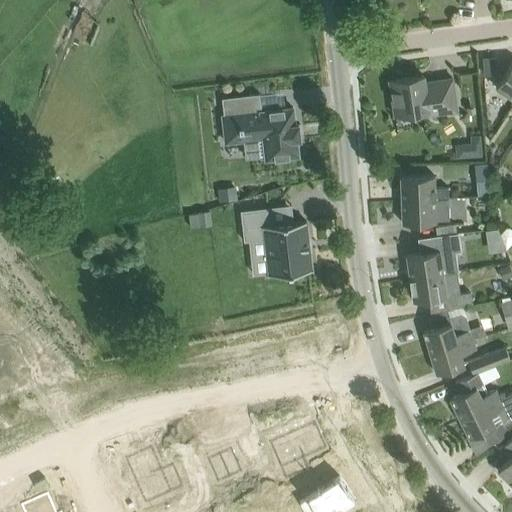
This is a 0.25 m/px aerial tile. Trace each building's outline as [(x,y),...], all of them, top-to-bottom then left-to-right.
[(497,73),(495,56),(483,57),(484,74),(497,73)] [(511,61),(496,86),(511,97),(511,61)] [(395,115),(411,112),(412,116),(457,110),(452,77),(424,81),(423,74),(390,79),(395,115)] [(298,123),(295,123),(293,107),(261,110),(259,93),(222,97),(224,115),(222,115),(226,141),(263,137),(266,158),(298,155),(296,138),(300,138),(298,123)] [(480,135),(471,136),(471,142),(472,156),(481,155),(480,135)] [(487,163),(477,164),(479,184),(489,183),(487,163)] [(401,175),(402,199),(447,197),(447,185),(435,186),(434,174),(401,175)] [(447,197),(402,199),(402,222),(436,221),(436,219),(448,218),(447,197)] [(270,206),(240,209),(244,240),(265,237),(270,274),(312,269),(306,220),(272,223),(270,206)] [(199,213),(189,214),(190,226),(211,223),(209,210),(198,212),(199,213)] [(436,224),(438,235),(449,234),(449,232),(457,231),(456,221),(436,224)] [(406,254),(410,277),(454,270),(450,246),(406,254)] [(507,262),(496,267),(500,277),(511,272),(507,262)] [(410,277),(413,300),(447,295),(445,282),(458,281),(456,270),(410,277)] [(451,293),(453,305),(473,302),(471,290),(451,293)] [(511,299),(503,302),(510,324),(511,322),(511,299)] [(423,329),(430,352),(473,339),(467,314),(462,311),(452,314),(453,316),(448,317),(446,310),(427,316),(430,328),(423,329)] [(473,339),(430,352),(436,372),(464,364),(461,352),(476,348),(473,339)] [(465,359),(470,371),(508,356),(503,344),(465,359)] [(450,397),(460,417),(501,397),(497,388),(482,395),(477,384),(486,379),(482,370),(458,380),(463,391),(450,397)] [(511,418),(501,397),(460,417),(470,437),(478,454),(508,431),(505,425),(511,421),(511,418)] [(314,419),(278,435),(289,461),(280,464),(285,477),(309,467),(303,456),(326,446),(314,419)] [(497,469),(511,482),(511,433),(499,447),(509,456),(497,469)] [(152,445),(125,457),(142,493),(168,482),(152,445)] [(231,447),(220,452),(230,476),(241,470),(231,447)] [(220,452),(208,458),(218,481),(230,476),(220,452)] [(340,473),(306,494),(317,511),(335,511),(356,497),(340,473)] [(25,511),(56,511),(48,491),(21,503),(25,511)]
